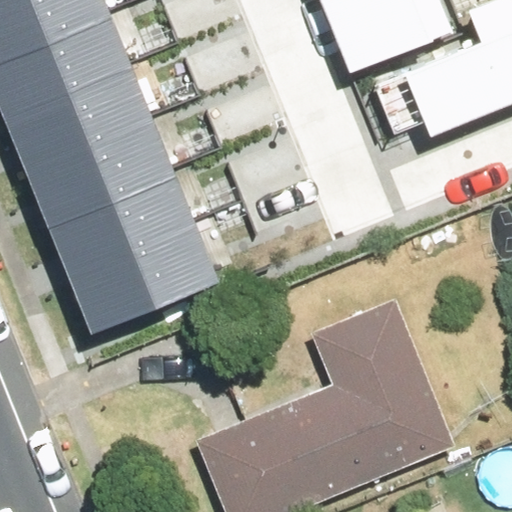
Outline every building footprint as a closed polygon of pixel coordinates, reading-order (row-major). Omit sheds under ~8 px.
[(0,0),(0,43),(106,0),(0,0)] [(110,0),(106,0),(0,43),(0,85),(7,103),(132,52),(110,0)] [(325,0),(350,60),(459,14),(453,0),(325,0)] [(511,10),(412,53),(437,113),(511,81),(511,10)] [(132,52),(7,103),(29,156),(154,105),(132,52)] [(154,105),(29,156),(51,209),(176,157),(154,105)] [(176,157),(51,209),(74,262),(198,211),(176,157)] [(198,211),(74,262),(96,315),(220,264),(198,211)] [(185,443),(213,511),(290,511),(447,449),(387,301),(301,335),(322,388),(185,443)] [(511,511),(511,503),(487,511),(511,511)]
